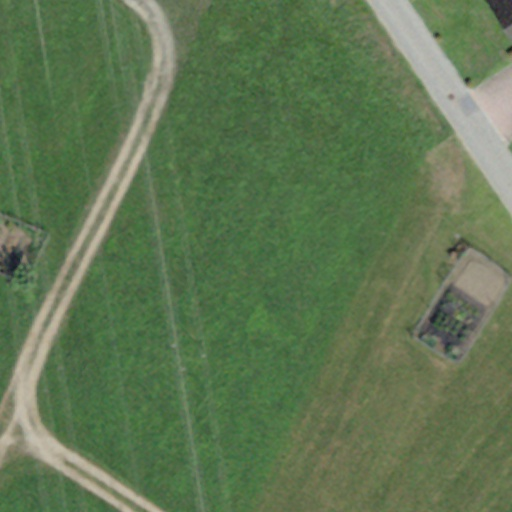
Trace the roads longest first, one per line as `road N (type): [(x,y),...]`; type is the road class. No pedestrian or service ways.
road 1 (track): [(0,433),(147,153),(171,59),(128,0)]
road 2 (residential): [(392,0),(511,179)]
road 3 (track): [(12,404),(50,454),(141,511)]
